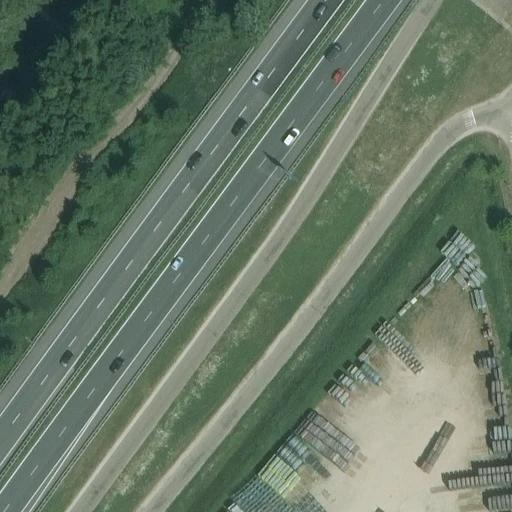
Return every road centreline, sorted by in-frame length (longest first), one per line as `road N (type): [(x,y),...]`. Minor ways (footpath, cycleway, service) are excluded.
road 1 (motorway): [(10,511),(384,0)]
road 2 (unclassified): [(80,511),(260,267),(432,0)]
road 3 (unclassified): [(511,119),(470,123),(451,136),(151,511)]
road 4 (motorway): [(320,0),(0,430)]
